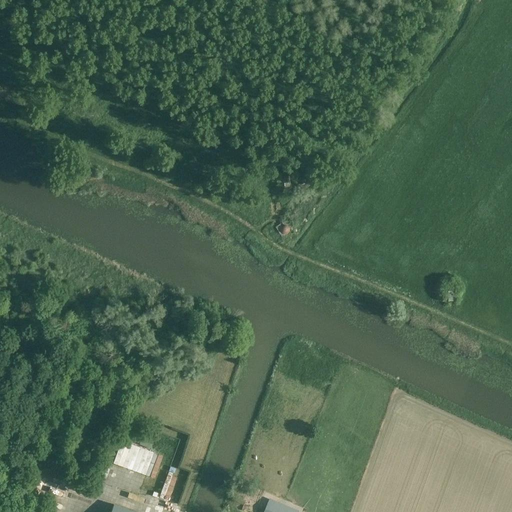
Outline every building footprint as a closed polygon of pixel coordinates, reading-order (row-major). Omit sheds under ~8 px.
[(64,153),(54,162),(65,174),(75,165),(64,153)] [(289,175),(279,176),(281,190),(291,188),(289,175)] [(275,227),(281,238),(292,231),(286,220),(275,227)] [(443,288),(444,301),(455,301),(455,287),(443,288)] [(144,476),(153,453),(122,441),(113,464),(144,476)] [(150,492),(173,500),(180,480),(158,471),(150,492)] [(39,476),(34,490),(55,497),(57,493),(65,496),(68,486),(39,476)] [(297,511),(298,511),(269,500),(263,511),(297,511)]
